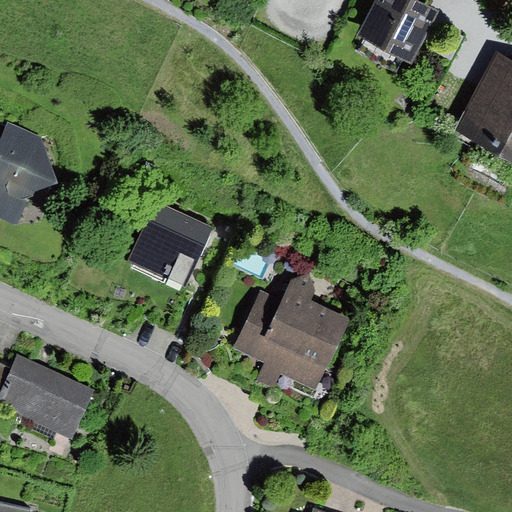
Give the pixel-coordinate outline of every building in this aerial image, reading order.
[(440,7),(425,0),(374,0),(359,30),(413,59),(440,7)] [(484,0),(482,3),(501,15),(511,0),(484,0)] [(511,62),(491,53),(451,135),(511,164),(511,62)] [(43,136),(6,119),(0,132),(0,212),(16,220),(25,202),(64,184),(43,136)] [(157,197),(129,260),(187,285),(215,223),(157,197)] [(319,287),(310,274),(291,279),(283,297),(264,288),(238,347),(270,361),(263,377),(275,383),(282,369),(319,385),(348,317),(313,301),(319,287)] [(0,386),(0,403),(75,434),(94,384),(15,353),(10,366),(0,361),(0,386)] [(26,511),(28,507),(0,501),(0,511),(26,511)]
